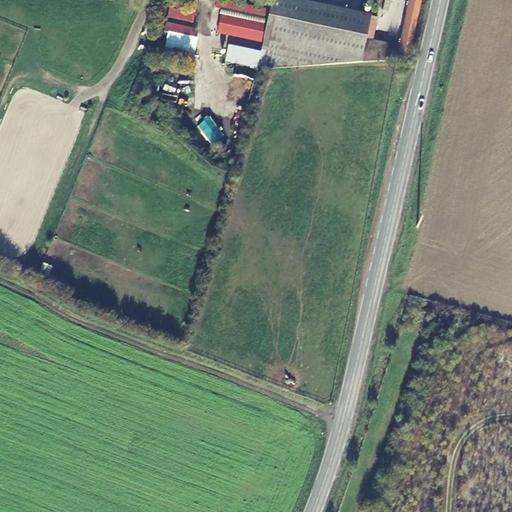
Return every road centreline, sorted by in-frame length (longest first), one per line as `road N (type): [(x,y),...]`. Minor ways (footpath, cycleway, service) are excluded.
road 1 (tertiary): [(312,511),(344,417),(440,0)]
road 2 (track): [(344,417),(92,326),(0,278)]
road 3 (track): [(71,107),(106,77),(146,0)]
